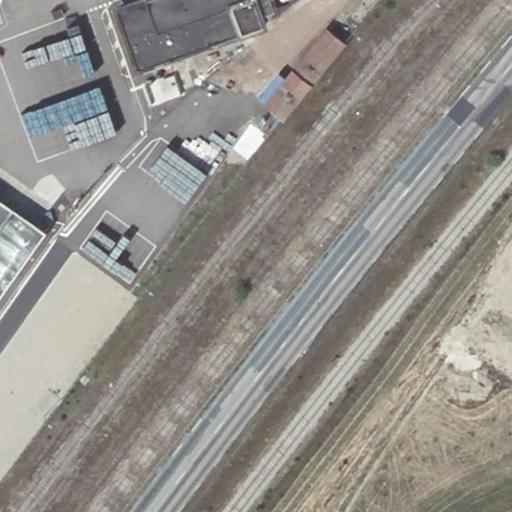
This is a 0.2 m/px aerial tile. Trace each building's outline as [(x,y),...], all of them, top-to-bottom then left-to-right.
[(128,0),(109,7),(129,62),(235,24),(240,38),(261,30),(256,16),(272,11),(268,0),(128,0)] [(358,55),(335,38),(273,115),(295,131),(358,55)] [(67,126),(104,110),(94,88),(57,104),(67,126)] [(148,175),(187,204),(208,175),(168,146),(148,175)] [(0,282),(43,223),(0,191),(0,282)] [(376,511),(432,511),(446,501),(405,451),(358,490),(376,511)]
